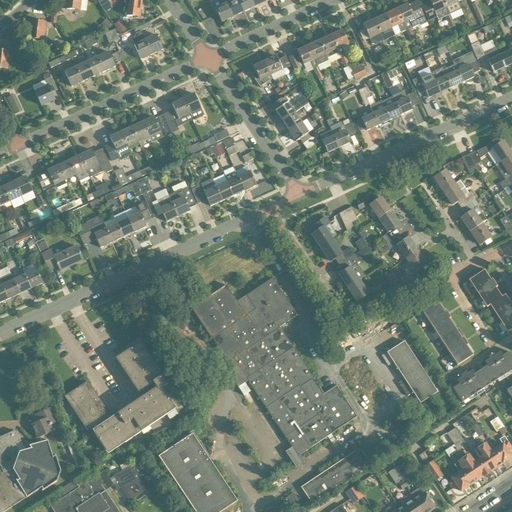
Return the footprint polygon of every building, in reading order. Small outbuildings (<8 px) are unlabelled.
[(80,0),(64,0),(64,9),(79,11),(80,0)] [(142,0),(139,0),(126,0),(124,16),(140,18),(142,0)] [(226,4),(224,0),(221,0),(212,4),(221,23),(232,18),(226,4)] [(232,18),(243,13),(237,0),(234,0),(226,4),(232,18)] [(237,0),(243,13),(255,8),(251,0),(237,0)] [(452,21),(450,15),(449,15),(441,0),(428,0),(430,3),(421,7),(427,21),(436,17),(438,21),(445,17),(448,23),(452,21)] [(460,10),(457,3),(455,0),(441,0),(449,15),(450,15),(460,10)] [(109,2),(101,7),(104,12),(112,6),(109,2)] [(409,37),(413,35),(410,29),(411,28),(412,28),(419,25),(416,18),(423,15),(417,2),(408,6),(407,5),(396,10),(406,31),(409,37)] [(46,16),(51,17),(50,23),(56,24),(57,18),(56,18),(57,11),(47,10),(46,16)] [(400,34),(406,31),(396,10),(385,15),(391,29),(397,27),(400,34)] [(381,34),(391,29),(385,15),(374,21),(380,35),(381,34)] [(107,20),(101,25),(107,31),(112,25),(107,20)] [(30,21),(29,31),(28,39),(43,41),(45,23),(30,21)] [(387,47),(381,34),(380,35),(374,21),(363,26),(371,43),(376,45),(380,43),(382,49),(387,47)] [(136,34),(141,32),(144,31),(144,30),(152,27),(150,22),(134,30),(136,34)] [(126,31),(123,26),(118,30),(121,35),(126,31)] [(110,32),(114,42),(119,40),(115,30),(110,32)] [(342,63),(347,61),(344,56),(345,55),(342,48),(348,45),(342,31),(330,36),(338,54),(341,59),(342,63)] [(109,45),(114,42),(110,32),(105,34),(109,45)] [(145,41),(141,32),(136,34),(133,42),(135,45),(134,46),(140,61),(151,56),(145,41)] [(145,41),(151,56),(163,51),(156,36),(145,41)] [(319,42),(327,59),(338,54),(330,36),(319,42)] [(94,39),(85,44),(87,49),(96,45),(94,39)] [(10,46),(15,46),(14,53),(20,54),(21,47),(20,47),(21,41),(11,40),(10,46)] [(308,47),(317,67),(328,62),(327,59),(319,42),(308,47)] [(499,56),(495,48),(483,54),(478,43),(471,46),(477,60),(485,56),(493,73),(505,68),(499,56)] [(445,46),(437,50),(440,57),(448,53),(445,46)] [(316,75),(320,73),(321,73),(320,72),(317,67),(308,47),(297,52),(303,66),(310,63),(315,75),(316,75)] [(0,51),(0,69),(7,70),(9,52),(0,51)] [(505,68),(511,64),(511,54),(510,51),(499,56),(505,68)] [(64,57),(66,62),(77,57),(74,52),(64,57)] [(97,57),(104,73),(115,68),(108,52),(97,57)] [(118,52),(113,55),(118,64),(123,61),(118,52)] [(432,52),(423,56),(425,61),(434,57),(432,52)] [(454,66),(462,83),(473,78),(472,75),(480,71),(474,59),(471,53),(452,62),(454,66)] [(300,68),(299,64),(294,55),(288,58),(294,71),(300,68)] [(93,78),(104,73),(97,57),(86,62),(93,78)] [(264,62),(271,76),(282,71),(290,67),(285,57),(278,61),(276,57),(264,62)] [(51,69),(60,64),(58,59),(48,64),(51,69)] [(350,67),(347,61),(342,63),(345,68),(343,69),(348,81),(354,78),(352,72),(350,67)] [(382,61),(375,65),(379,72),(386,69),(382,61)] [(82,83),(93,78),(86,62),(75,67),(82,83)] [(272,79),(271,76),(264,62),(253,68),(256,73),(252,76),(260,88),(272,79)] [(451,88),(462,83),(454,66),(443,71),(451,88)] [(71,88),(82,83),(75,67),(64,73),(71,88)] [(367,75),(363,67),(352,72),(354,78),(355,80),(367,75)] [(443,71),(442,69),(431,74),(432,76),(440,94),(451,88),(443,71)] [(394,70),(387,73),(390,80),(397,77),(394,70)] [(57,91),(53,82),(49,73),(49,71),(45,73),(46,74),(43,76),(45,81),(47,87),(42,89),(35,92),(41,107),(54,101),(51,94),(57,91)] [(388,89),(393,87),(386,73),(380,75),(387,89),(388,89)] [(440,94),(432,76),(421,81),(420,78),(413,81),(412,81),(418,96),(426,92),(428,99),(440,94)] [(280,91),(278,88),(274,91),(279,98),(283,95),(280,91)] [(354,88),(347,91),(350,96),(356,92),(354,88)] [(363,101),(367,99),(370,98),(366,88),(358,91),(363,101)] [(395,104),(401,116),(412,111),(403,92),(393,97),(396,103),(395,104)] [(190,115),(193,121),(204,116),(194,95),(183,100),(190,115)] [(282,122),(295,113),(308,104),(305,98),(291,107),(285,97),(271,106),(282,122)] [(396,103),(393,97),(381,102),(389,121),(401,116),(395,104),(396,103)] [(172,105),(179,120),(190,115),(183,100),(172,105)] [(378,126),(389,121),(381,102),(369,107),(373,114),(378,126)] [(22,112),(18,104),(10,108),(14,116),(22,112)] [(179,130),(178,128),(175,121),(171,112),(165,115),(173,133),(179,130)] [(289,132),(302,123),(295,113),(282,122),(289,132)] [(367,131),(378,126),(373,114),(361,119),(367,131)] [(167,136),(173,133),(165,115),(159,117),(167,136)] [(142,123),(149,138),(160,133),(153,118),(142,123)] [(138,143),(149,138),(142,123),(131,128),(138,143)] [(302,144),(312,138),(302,123),(289,132),(296,142),(299,140),(302,144)] [(350,143),(347,137),(355,134),(351,124),(343,128),(345,132),(334,137),(333,137),(339,148),(350,143)] [(128,148),(138,143),(131,128),(120,133),(128,149),(128,148)] [(226,131),(217,135),(214,136),(217,142),(229,137),(226,131)] [(333,137),(334,137),(331,131),(319,136),(327,154),(339,148),(333,137)] [(132,156),(128,148),(128,149),(120,133),(109,138),(112,145),(105,148),(112,163),(119,159),(120,161),(132,156)] [(313,137),(312,138),(302,144),(303,145),(308,151),(318,143),(313,137)] [(235,144),(232,139),(223,143),(226,149),(235,144)] [(188,156),(205,148),(203,143),(198,145),(198,144),(186,149),(188,156)] [(500,163),(511,155),(511,154),(504,143),(499,146),(499,145),(491,150),(500,163)] [(212,149),(217,158),(225,155),(222,149),(223,149),(221,145),(212,149)] [(239,153),(235,146),(226,150),(229,157),(239,153)] [(487,147),(476,152),(479,159),(490,152),(487,147)] [(105,174),(109,172),(112,171),(102,150),(92,154),(91,151),(80,156),(90,178),(104,172),(105,174)] [(474,166),(475,166),(481,163),(476,152),(469,155),(474,166)] [(250,154),(242,158),(245,164),(253,160),(250,154)] [(477,170),(475,166),(474,166),(469,155),(462,159),(468,174),(477,170)] [(508,188),(511,184),(511,155),(500,163),(501,164),(496,167),(500,174),(505,170),(510,177),(499,184),(503,190),(508,188)] [(90,179),(90,178),(80,156),(69,161),(76,176),(79,182),(89,177),(90,179)] [(65,182),(76,176),(69,161),(58,166),(65,182)] [(56,186),(65,182),(58,166),(47,171),(48,173),(37,179),(43,192),(45,190),(48,196),(56,192),(57,189),(56,186)] [(178,167),(172,170),(176,176),(181,173),(178,167)] [(238,178),(244,192),(255,186),(247,167),(235,172),(238,178)] [(139,172),(142,177),(152,172),(150,168),(146,170),(141,172),(139,172)] [(128,183),(126,178),(122,169),(114,172),(120,187),(128,183)] [(442,193),(454,184),(445,171),(438,176),(439,177),(434,180),(442,193)] [(139,172),(132,175),(135,180),(142,177),(139,172)] [(238,178),(235,172),(224,177),(227,182),(226,183),(233,197),(244,192),(238,178)] [(14,182),(21,198),(32,193),(25,177),(14,182)] [(148,196),(147,193),(152,191),(146,178),(137,182),(143,195),(144,198),(148,196)] [(153,191),(164,189),(162,179),(151,182),(153,191)] [(215,188),(215,187),(212,180),(201,185),(204,192),(210,207),(222,202),(215,188)] [(461,209),(475,200),(476,199),(474,197),(471,192),(468,194),(459,181),(455,185),(454,184),(442,193),(451,205),(456,202),(461,209)] [(10,203),(21,198),(14,182),(3,188),(10,203)] [(136,197),(143,195),(137,182),(129,186),(132,191),(133,191),(136,197)] [(222,202),(233,197),(226,183),(215,187),(215,188),(222,202)] [(5,206),(10,203),(3,188),(0,189),(0,207),(0,208),(3,213),(7,211),(5,206)] [(168,196),(178,217),(189,212),(188,210),(195,206),(187,188),(168,196)] [(192,191),(198,205),(204,202),(198,188),(192,191)] [(104,195),(102,190),(91,195),(93,200),(104,195)] [(45,206),(40,196),(36,198),(40,208),(45,206)] [(144,198),(146,204),(147,204),(153,218),(158,216),(152,202),(151,202),(148,196),(144,198)] [(166,223),(178,217),(168,196),(157,202),(166,223)] [(378,220),(390,212),(382,199),(377,202),(376,202),(369,206),(378,220)] [(80,200),(70,205),(72,210),(82,205),(80,200)] [(100,206),(97,200),(89,204),(92,210),(100,206)] [(470,233),(482,224),(481,224),(487,220),(477,207),(479,206),(477,204),(475,200),(461,209),(466,217),(461,220),(470,233)] [(145,228),(143,222),(150,219),(143,203),(134,206),(138,214),(128,219),(134,233),(145,228)] [(65,212),(63,207),(52,212),(55,217),(65,212)] [(351,224),(357,221),(351,208),(345,212),(351,224)] [(123,238),(134,233),(128,219),(124,212),(113,217),(116,224),(123,238)] [(353,227),(351,224),(345,212),(339,215),(347,231),(353,227)] [(390,212),(378,220),(387,233),(395,228),(394,227),(399,224),(390,212)] [(510,239),(511,237),(511,226),(506,217),(500,222),(505,230),(510,239)] [(320,249),(332,241),(324,228),(329,224),(325,218),(313,227),(316,233),(316,232),(317,233),(312,236),(320,249)] [(50,229),(59,225),(55,219),(47,223),(50,229)] [(38,220),(28,224),(30,229),(39,225),(38,220)] [(78,235),(79,237),(84,246),(93,241),(89,231),(90,230),(87,223),(79,227),(82,233),(78,235)] [(105,229),(106,229),(103,224),(92,229),(94,234),(93,234),(96,240),(97,240),(100,248),(112,243),(105,229)] [(112,243),(123,238),(116,224),(106,229),(105,229),(112,243)] [(482,224),(470,233),(478,245),(483,242),(483,243),(491,238),(482,224)] [(6,234),(8,239),(18,234),(16,229),(6,234)] [(30,233),(14,240),(16,245),(32,238),(30,233)] [(0,242),(8,239),(6,234),(0,236),(0,242)] [(13,239),(5,243),(8,249),(15,246),(13,239)] [(405,260),(417,252),(409,239),(404,242),(404,241),(396,246),(405,260)] [(33,240),(26,243),(29,248),(35,245),(33,240)] [(76,246),(64,252),(54,256),(51,250),(49,251),(44,240),(36,244),(39,250),(38,250),(41,256),(48,271),(57,267),(60,272),(83,261),(76,246)] [(361,240),(356,244),(360,251),(365,247),(361,240)] [(332,241),(320,249),(329,262),(334,258),(334,259),(339,266),(354,255),(349,248),(341,254),(332,241)] [(386,244),(379,249),(383,255),(390,250),(386,244)] [(22,252),(19,245),(14,247),(17,255),(22,252)] [(360,251),(365,258),(371,254),(366,247),(360,251)] [(38,251),(31,254),(34,260),(41,256),(38,251)] [(417,252),(405,260),(414,273),(422,268),(421,267),(426,264),(417,252)] [(347,289),(359,281),(350,269),(359,262),(354,255),(352,257),(348,260),(339,266),(344,273),(339,277),(347,289)] [(24,275),(31,289),(42,284),(35,270),(25,275),(24,275)] [(392,286),(394,292),(402,287),(390,271),(384,275),(385,275),(388,280),(392,286)] [(491,306),(503,298),(497,288),(498,287),(493,280),(492,281),(486,271),(470,281),(488,308),(491,306)] [(19,295),(13,280),(10,274),(0,279),(0,281),(8,300),(19,295)] [(19,295),(31,289),(24,275),(13,280),(19,295)] [(392,286),(388,280),(382,283),(381,284),(389,295),(394,292),(392,286)] [(0,303),(8,300),(0,281),(0,303)] [(359,281),(347,289),(356,302),(360,299),(361,300),(368,295),(359,281)] [(503,298),(491,306),(508,333),(511,330),(511,304),(506,295),(503,298)] [(439,339),(455,329),(449,320),(450,319),(445,311),(444,312),(437,302),(422,312),(439,339)] [(455,329),(439,339),(457,366),(473,356),(466,346),(468,345),(463,338),(461,339),(455,329)] [(420,399),(438,388),(406,338),(382,352),(389,364),(396,360),(420,399)] [(159,378),(137,345),(119,357),(141,391),(147,387),(152,395),(107,425),(104,421),(108,418),(85,384),(64,397),(87,431),(90,429),(107,455),(175,410),(161,389),(167,385),(162,376),(159,378)] [(511,370),(511,357),(509,352),(502,357),(500,354),(495,357),(494,355),(489,358),(490,360),(485,364),(487,367),(474,375),(472,372),(467,375),(466,373),(461,376),(462,378),(457,382),(459,385),(452,389),(462,403),(473,396),(475,399),(482,394),(480,392),(500,378),(501,381),(508,377),(506,374),(511,370)] [(62,399),(57,403),(60,408),(66,404),(62,399)] [(192,406),(187,410),(191,415),(196,411),(192,406)] [(58,423),(55,417),(51,408),(38,414),(39,414),(42,421),(31,425),(38,439),(54,432),(51,426),(58,423)] [(475,433),(480,430),(477,425),(472,428),(475,433)] [(160,449),(197,511),(221,511),(239,502),(195,429),(160,449)] [(462,457),(466,454),(460,445),(464,443),(455,429),(447,434),(458,451),(462,457)] [(0,511),(5,511),(42,488),(43,491),(56,482),(60,473),(55,457),(53,458),(48,441),(29,447),(29,448),(30,447),(30,450),(26,451),(14,432),(1,438),(1,437),(0,437),(0,436),(0,511)] [(494,450),(503,464),(511,458),(507,451),(511,448),(504,437),(499,440),(502,444),(494,450)] [(503,464),(494,450),(491,452),(486,443),(484,444),(482,441),(477,444),(494,469),(503,464)] [(486,475),(494,469),(477,444),(473,447),(475,450),(474,451),(479,459),(476,461),(486,475)] [(355,451),(302,483),(311,499),(364,467),(355,451)] [(464,458),(462,457),(458,451),(454,453),(459,461),(457,462),(462,471),(460,473),(469,486),(477,481),(463,459),(464,458)] [(76,455),(71,457),(76,470),(81,468),(76,455)] [(94,456),(88,455),(86,463),(92,464),(94,456)] [(486,475),(476,461),(474,462),(469,455),(464,458),(463,459),(477,481),(486,475)] [(133,466),(132,467),(130,462),(120,467),(122,472),(114,476),(114,477),(117,482),(121,488),(122,488),(126,485),(127,488),(126,489),(126,490),(126,491),(126,492),(126,494),(127,496),(127,497),(128,498),(129,499),(130,500),(131,500),(132,500),(135,498),(135,497),(130,489),(136,484),(141,491),(136,493),(136,494),(148,487),(148,486),(142,476),(140,477),(135,467),(134,466),(133,466)] [(432,462),(426,467),(436,482),(443,477),(432,462)] [(402,482),(406,487),(410,485),(406,479),(407,477),(400,466),(394,470),(402,481),(402,482)] [(388,474),(396,485),(402,481),(394,470),(388,474)] [(460,492),(469,486),(460,473),(452,478),(450,476),(445,479),(452,490),(457,487),(460,492)] [(86,483),(83,479),(76,484),(79,488),(50,507),(53,511),(118,511),(95,477),(86,483)] [(361,493),(356,486),(345,493),(350,500),(361,493)] [(409,494),(420,511),(430,511),(434,509),(424,494),(426,492),(422,486),(410,494),(409,494)] [(420,511),(409,494),(406,496),(398,501),(401,506),(405,511),(420,511)]
